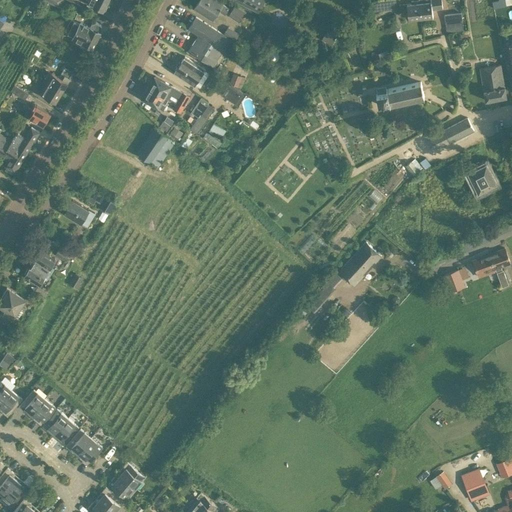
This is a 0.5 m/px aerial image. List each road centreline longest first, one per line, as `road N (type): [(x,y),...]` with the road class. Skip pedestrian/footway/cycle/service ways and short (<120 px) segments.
road 1 (residential): [(9,218),(50,200),(169,0)]
road 2 (residential): [(9,218),(133,0)]
